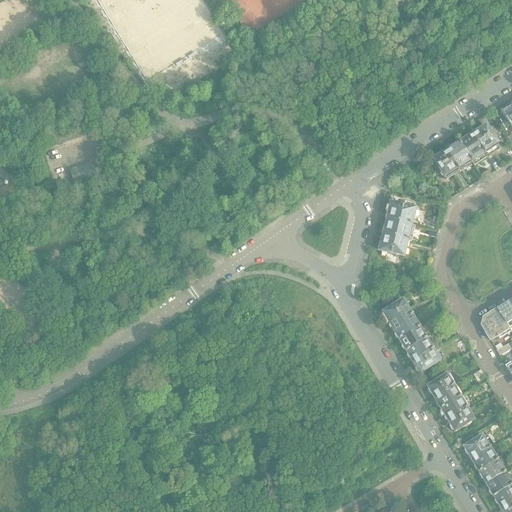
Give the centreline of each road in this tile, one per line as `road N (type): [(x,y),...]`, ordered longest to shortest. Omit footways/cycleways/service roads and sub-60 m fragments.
road 1 (residential): [(0,404),(50,394),(273,238)]
road 2 (residential): [(344,186),(511,77)]
road 3 (residential): [(440,456),(345,296)]
road 4 (residential): [(467,319),(442,274),(455,216),(500,185)]
